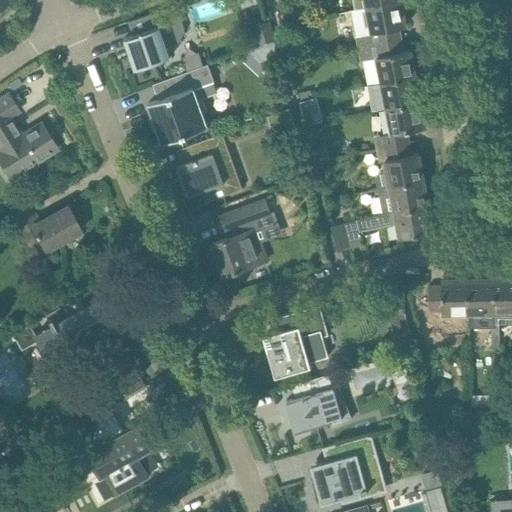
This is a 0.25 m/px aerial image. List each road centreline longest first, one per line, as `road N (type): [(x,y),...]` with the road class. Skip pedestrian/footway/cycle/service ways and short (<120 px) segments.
road 1 (residential): [(189,326),(58,27)]
road 2 (unclassified): [(189,326),(452,249)]
road 3 (residential): [(483,221),(450,0)]
road 4 (residential): [(260,511),(189,326)]
